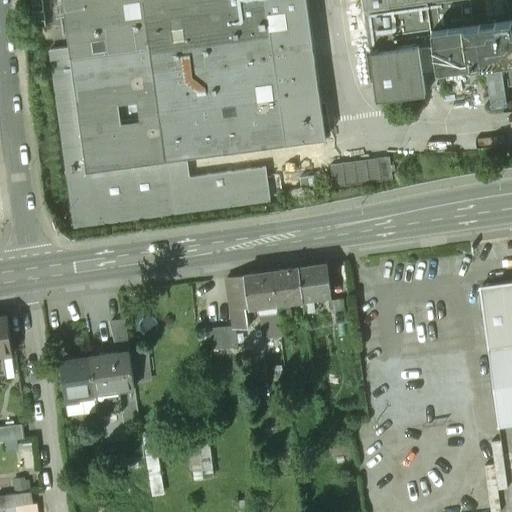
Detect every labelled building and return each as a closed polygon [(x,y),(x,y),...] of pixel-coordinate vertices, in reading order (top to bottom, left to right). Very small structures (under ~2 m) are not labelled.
[(41,0),(31,0),(36,29),(46,27),(41,0)] [(62,0),(69,48),(49,51),(73,228),(269,201),(264,167),(187,178),(170,180),(167,161),(285,145),(265,0),(62,0)] [(305,0),(265,0),(285,145),(291,144),(324,140),(305,0)] [(511,0),(362,0),(376,101),(426,94),(419,46),(433,44),(436,71),(485,65),(486,76),(502,74),(501,63),(506,62),(509,87),(511,86),(511,0)] [(350,9),(349,11),(350,13),(351,15),(353,17),(356,17),(358,17),(360,15),(362,13),(362,10),(361,8),(360,6),(358,5),(355,4),(353,5),(351,6),(350,9)] [(364,28),(364,25),(364,23),(362,21),(360,19),(358,19),(355,19),(353,21),(352,23),(351,25),(352,28),(353,30),(355,32),(358,32),(360,32),(362,30),(364,28)] [(366,42),(367,39),(366,37),(364,35),(362,33),(360,33),(357,34),(355,35),(354,37),(353,40),(354,42),(355,44),(357,46),(360,46),(363,45),(365,44),(366,42)] [(285,145),(167,161),(170,180),(187,178),(186,168),(293,153),(291,144),(285,145)] [(389,157),(330,164),(333,188),(392,180),(389,157)] [(312,176),(283,180),(284,190),(314,186),(312,176)] [(326,264),(298,267),(302,299),(331,295),(326,264)] [(298,267),(273,271),(277,303),(288,301),(302,299),(298,267)] [(273,271),(244,275),(249,307),(260,305),(261,316),(267,315),(266,304),(277,303),(273,271)] [(244,275),(227,277),(235,328),(252,327),(249,307),(244,275)] [(511,282),(480,287),(498,428),(511,426),(511,282)] [(288,301),(277,303),(280,325),(295,325),(294,320),(290,320),(288,301)] [(277,303),(266,304),(267,315),(268,320),(264,321),(265,326),(280,325),(277,303)] [(343,307),(304,312),(306,324),(344,320),(343,307)] [(8,315),(0,315),(0,373),(6,373),(4,354),(13,352),(8,315)] [(125,319),(110,322),(118,353),(129,351),(125,319)] [(118,353),(90,357),(95,392),(134,387),(129,351),(118,353)] [(90,357),(61,361),(66,401),(79,400),(78,394),(95,392),(90,357)] [(22,424),(0,427),(0,442),(24,439),(22,424)] [(217,475),(216,439),(196,439),(197,476),(217,475)] [(31,492),(0,496),(0,508),(4,508),(16,506),(33,503),(31,492)] [(33,503),(16,506),(16,511),(37,511),(37,503),(33,503)]
